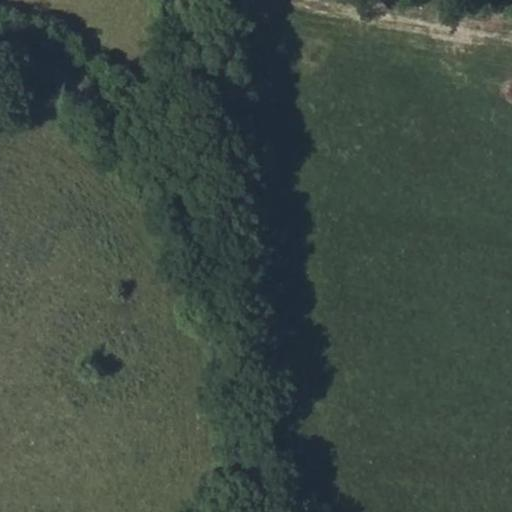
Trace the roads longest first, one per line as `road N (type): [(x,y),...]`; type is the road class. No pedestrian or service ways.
road 1 (track): [(0,62),(40,71),(172,169)]
road 2 (track): [(172,169),(192,156),(198,127),(183,0)]
